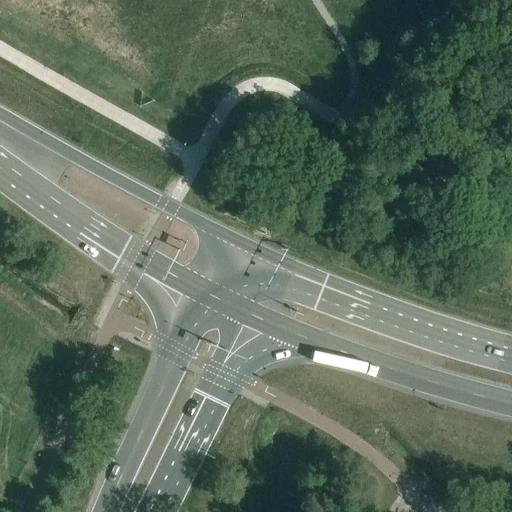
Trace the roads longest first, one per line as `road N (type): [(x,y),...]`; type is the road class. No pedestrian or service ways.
road 1 (primary): [(247,254),(0,115)]
road 2 (primary): [(511,350),(398,316),(247,254)]
road 3 (primary): [(256,319),(511,405)]
road 4 (primary): [(0,169),(204,301)]
road 5 (primary): [(204,301),(107,511)]
road 6 (primary): [(163,511),(256,319)]
